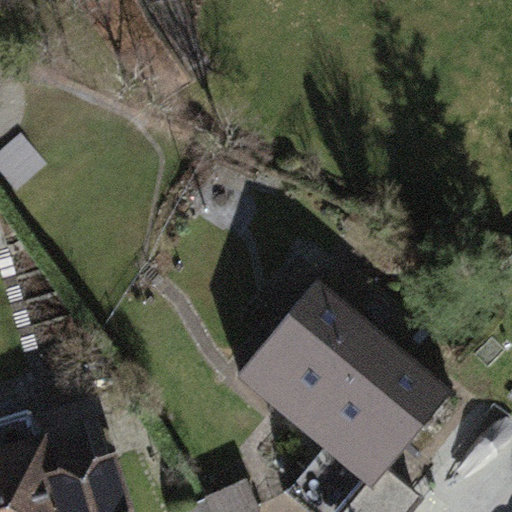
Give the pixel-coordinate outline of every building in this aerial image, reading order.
[(511,257),(496,271),(511,277),(511,257)] [(456,393),(318,281),(237,380),(325,452),(288,496),(307,511),(418,511),(427,501),(391,472),(456,393)] [(0,511),(133,511),(116,457),(59,475),(47,435),(39,437),(31,414),(0,423),(0,511)] [(247,480),(205,500),(206,502),(211,511),(260,511),(261,510),(247,480)] [(211,511),(206,502),(184,511),(211,511)]
